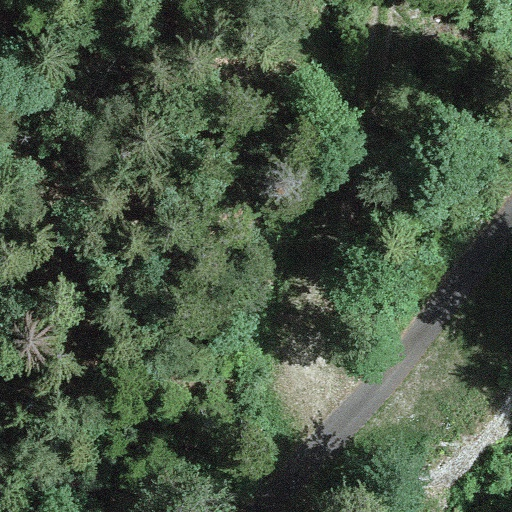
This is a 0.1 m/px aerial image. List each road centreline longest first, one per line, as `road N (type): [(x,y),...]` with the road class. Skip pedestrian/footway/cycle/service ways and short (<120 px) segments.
road 1 (track): [(346,428),(294,382),(413,25),(413,0)]
road 2 (track): [(265,511),(346,428),(511,226)]
